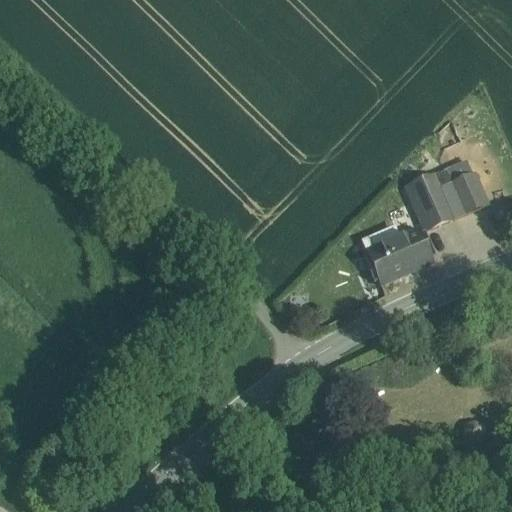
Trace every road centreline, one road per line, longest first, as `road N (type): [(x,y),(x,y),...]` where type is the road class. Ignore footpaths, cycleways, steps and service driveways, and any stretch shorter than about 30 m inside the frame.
road 1 (tertiary): [(128,511),(306,361),(511,264)]
road 2 (track): [(306,361),(0,59)]
